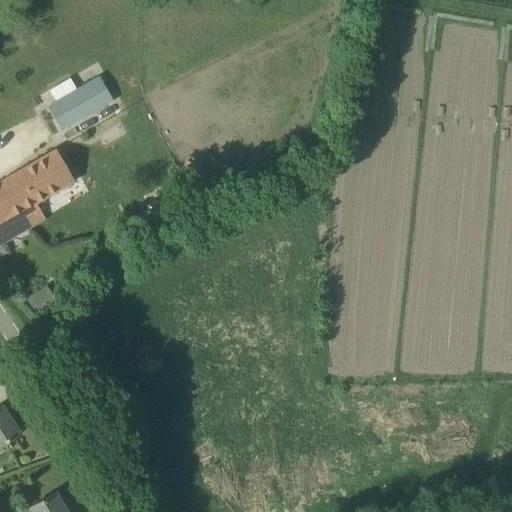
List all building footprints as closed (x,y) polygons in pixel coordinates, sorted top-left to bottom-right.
[(75,89),(54,101),(50,104),(64,129),(112,100),(98,76),(75,89)] [(0,181),(0,241),(1,243),(43,218),(35,203),(72,182),(54,151),(0,181)] [(161,197),(138,209),(148,227),(170,215),(161,197)] [(0,446),(19,434),(1,406),(0,406),(0,446)] [(65,511),(55,493),(29,508),(29,509),(24,511),(65,511)]
